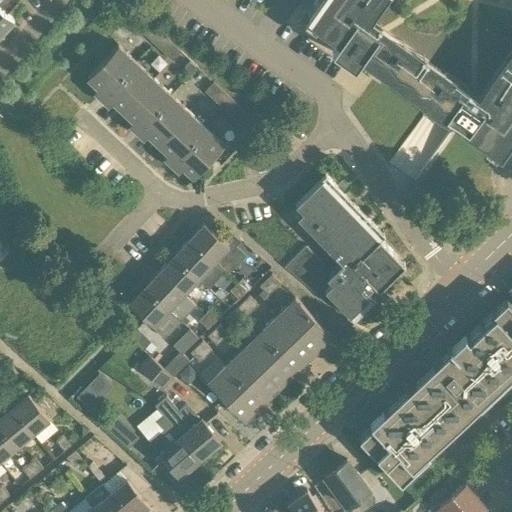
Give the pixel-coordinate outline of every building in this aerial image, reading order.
[(0,0),(0,35),(14,20),(7,13),(18,0),(0,0)] [(511,0),(313,0),(304,14),(338,38),(331,47),(334,49),(335,49),(351,60),(350,61),(353,63),(360,54),(446,114),(448,112),(464,123),(462,126),(499,152),(511,133),(511,0)] [(173,45),(144,17),(135,26),(166,55),(170,59),(179,50),(173,45)] [(113,102),(123,111),(153,79),(118,45),(87,78),(97,88),(94,92),(94,93),(98,88),(112,102),(108,106),(109,106),(113,102)] [(190,62),(184,68),(191,74),(197,68),(190,62)] [(148,135),(158,144),(189,111),(153,79),(123,111),(133,121),(129,125),(133,121),(147,135),(143,139),(144,139),(148,135)] [(205,91),(209,96),(242,126),(250,117),(213,82),(205,91)] [(193,178),(212,158),(224,145),(189,111),(158,144),(168,154),(164,158),(168,154),(182,167),(178,171),(179,172),(183,168),(193,178)] [(305,245),(284,267),(321,297),(327,292),(354,319),(367,307),(362,303),(371,294),(367,291),(374,285),(378,289),(396,272),(396,255),(379,237),(378,238),(372,231),(376,226),(353,202),(348,207),(333,192),(338,187),(325,174),(295,204),(302,211),(296,216),(341,262),(328,276),(319,268),(324,263),(305,245)] [(184,235),(214,262),(226,274),(245,253),(236,245),(240,241),(229,231),(222,239),(204,223),(195,232),(191,228),(184,235)] [(199,278),(214,262),(184,235),(184,236),(188,240),(180,248),(176,244),(169,251),(199,278)] [(184,294),(199,278),(169,251),(163,258),(167,262),(159,271),(184,294)] [(169,310),(184,294),(159,271),(151,279),(146,275),(139,283),(169,310)] [(267,294),(280,282),(272,274),(259,286),(262,290),(267,294)] [(235,284),(244,293),(250,287),(241,278),(235,284)] [(178,319),(169,310),(139,283),(133,289),(138,293),(129,303),(167,338),(181,322),(178,319)] [(244,293),(235,284),(229,290),(238,299),(244,293)] [(262,299),(267,294),(262,290),(258,294),(262,299)] [(249,295),(236,307),(245,316),(257,304),(249,295)] [(315,353),(324,343),(332,336),(295,297),(277,314),(315,353)] [(511,376),(511,304),(506,299),(466,336),(464,334),(451,346),(449,345),(448,346),(449,348),(370,423),(372,425),(358,437),(376,456),(377,455),(384,462),(383,463),(401,482),(429,456),(426,453),(478,405),(480,407),(511,376)] [(245,316),(236,307),(224,319),(233,328),(245,316)] [(204,314),(213,323),(219,317),(210,308),(204,314)] [(213,323),(204,314),(198,319),(207,328),(213,323)] [(260,331),(297,370),(315,353),(277,314),(260,331)] [(207,336),(211,340),(216,345),(228,333),(219,324),(207,336)] [(126,335),(140,347),(148,339),(134,327),(126,335)] [(180,353),(181,353),(198,338),(189,328),(172,345),(180,353)] [(297,370),(260,331),(242,348),(280,387),(297,370)] [(211,350),(206,345),(202,341),(189,353),(198,362),(211,350)] [(263,403),(270,396),(280,387),(242,348),(225,364),(263,403)] [(172,377),(163,369),(147,356),(137,368),(163,389),(172,377)] [(245,420),(255,410),(263,403),(225,364),(207,382),(245,420)] [(190,366),(181,374),(190,382),(195,377),(193,374),(196,371),(190,366)] [(99,400),(86,387),(78,396),(91,408),(99,400)] [(6,404),(10,408),(32,435),(50,420),(28,393),(18,402),(14,397),(6,404)] [(154,405),(165,416),(200,458),(220,441),(187,401),(178,409),(166,395),(154,405)] [(0,428),(16,448),(32,435),(10,408),(1,415),(0,413),(0,428)] [(158,422),(163,428),(149,440),(179,476),(200,458),(165,416),(158,422)] [(116,417),(106,428),(128,448),(139,437),(116,417)] [(0,461),(16,448),(0,428),(0,461)] [(63,450),(70,445),(62,435),(55,441),(63,450)] [(74,450),(66,457),(73,466),(82,459),(74,450)] [(28,463),(36,473),(42,467),(34,458),(28,463)] [(348,506),(351,511),(358,511),(376,499),(370,491),(347,459),(324,476),(347,507),(348,506)] [(104,477),(92,461),(87,465),(100,480),(104,477)] [(36,473),(28,463),(21,469),(29,478),(36,473)] [(118,471),(125,479),(109,492),(125,511),(141,511),(150,505),(149,504),(149,505),(140,494),(151,485),(128,463),(118,471)] [(479,511),(485,507),(466,484),(440,506),(445,511),(479,511)] [(2,485),(0,486),(0,496),(4,501),(10,495),(2,485)] [(323,511),(307,489),(288,503),(287,503),(293,511),(323,511)] [(125,511),(109,492),(92,506),(97,511),(125,511)] [(51,510),(52,511),(69,511),(68,511),(61,502),(51,510)]
